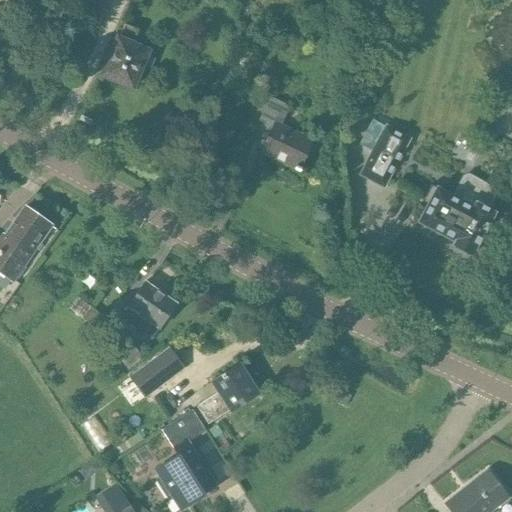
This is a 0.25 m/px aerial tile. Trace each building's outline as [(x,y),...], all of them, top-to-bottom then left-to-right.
[(132,88),(148,51),(133,45),(139,30),(124,24),(102,75),(117,82),(118,86),(122,89),(126,90),(130,87),(132,88)] [(295,87),(259,153),(280,164),(315,99),(295,87)] [(384,188),(410,139),(386,126),(360,175),(384,188)] [(487,210),(498,191),(468,175),(462,177),(452,197),(431,185),(422,202),(428,205),(419,223),(420,223),(432,229),(431,230),(441,235),(441,234),(455,242),(453,245),(472,255),(472,254),(484,260),(505,222),(493,215),(494,214),(487,210)] [(0,272),(13,282),(42,240),(37,237),(47,222),(26,207),(6,236),(5,235),(0,242),(0,272)] [(177,306),(177,305),(144,282),(145,283),(128,307),(127,306),(127,307),(119,319),(150,339),(158,328),(160,330),(160,329),(159,329),(176,305),(177,306)] [(95,332),(105,320),(78,297),(67,310),(95,332)] [(143,359),(131,344),(116,356),(127,371),(143,359)] [(183,369),(168,349),(136,373),(150,392),(160,384),(161,386),(183,369)] [(212,382),(219,392),(195,407),(208,426),(232,411),(258,394),(239,365),(212,382)] [(205,496),(202,492),(214,485),(187,443),(205,432),(192,411),(161,430),(177,456),(155,470),(162,480),(156,483),(166,499),(167,499),(166,497),(171,494),(181,510),(205,496)] [(446,504),(452,511),(489,511),(507,498),(487,472),(446,504)] [(93,498),(101,511),(132,511),(115,484),(93,498)] [(35,511),(36,508),(32,502),(21,509),(23,511),(35,511)]
